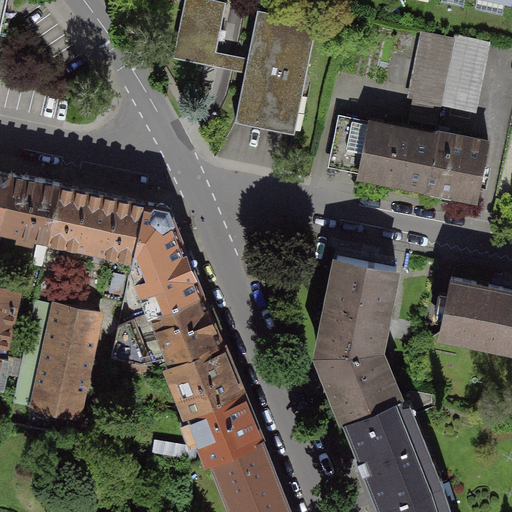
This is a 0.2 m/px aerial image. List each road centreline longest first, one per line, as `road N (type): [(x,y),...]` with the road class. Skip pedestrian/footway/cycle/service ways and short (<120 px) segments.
road 1 (residential): [(327,511),(195,175)]
road 2 (residential): [(511,243),(195,175)]
road 3 (residential): [(195,175),(108,32),(79,0)]
road 4 (residential): [(0,135),(195,175)]
